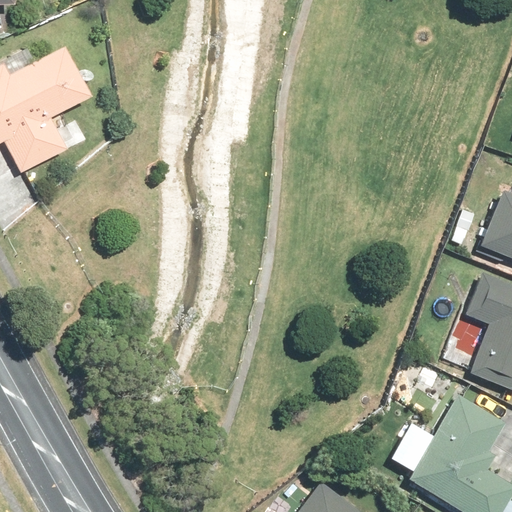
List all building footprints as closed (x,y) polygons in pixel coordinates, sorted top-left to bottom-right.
[(0,157),(6,171),(52,148),(36,115),(77,95),(51,42),(22,57),(15,44),(0,51),(0,157)] [(489,187),(467,242),(511,260),(511,192),(511,195),(489,187)] [(511,285),(470,268),(452,311),(480,323),(459,372),(504,391),(511,371),(511,285)] [(452,511),(511,511),(511,502),(501,495),(508,484),(476,463),(486,448),(478,442),(492,420),(447,390),(420,431),(402,418),(379,452),(398,465),(393,472),(452,511)] [(347,511),(351,508),(309,475),(280,511),(347,511)]
